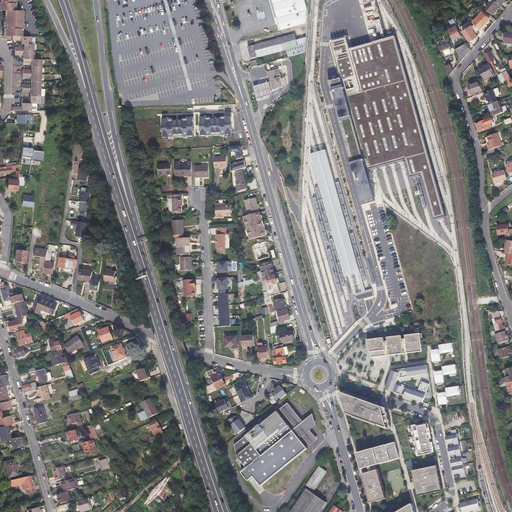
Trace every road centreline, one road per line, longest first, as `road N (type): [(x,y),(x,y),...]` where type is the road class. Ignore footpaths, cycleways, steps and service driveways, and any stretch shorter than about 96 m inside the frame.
road 1 (primary): [(85,88),(210,494)]
road 2 (primary): [(227,511),(130,215)]
road 3 (tertiary): [(244,104),(308,332)]
road 4 (primary): [(130,215),(65,0)]
road 5 (primary): [(130,215),(94,0)]
road 6 (residential): [(499,22),(453,78),(480,163),(483,212)]
road 7 (residential): [(209,358),(15,277)]
road 8 (residential): [(331,378),(434,418),(451,487),(436,511)]
road 9 (residential): [(0,324),(51,511)]
road 10 (residential): [(209,358),(198,198)]
road 11 (track): [(148,334),(196,483)]
